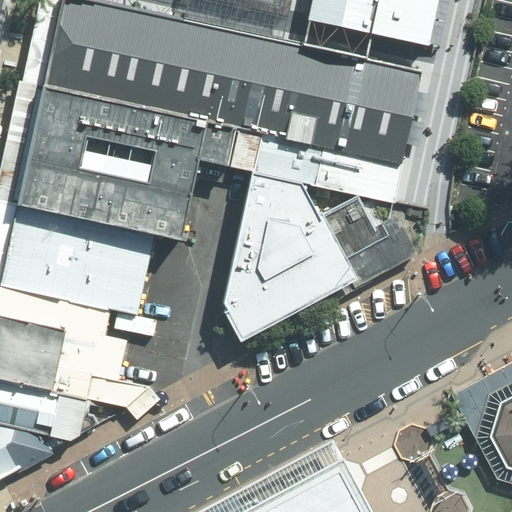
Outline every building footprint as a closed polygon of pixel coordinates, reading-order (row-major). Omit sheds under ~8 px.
[(0,286),(0,285),(18,203),(44,85),(62,0),(35,0),(16,84),(12,83),(0,143),(0,286)] [(89,0),(62,0),(44,85),(237,127),(403,162),(422,72),(89,0)] [(303,0),(298,25),(418,50),(427,0),(303,0)] [(154,232),(184,239),(201,160),(228,166),(237,127),(44,85),(18,203),(154,232)] [(224,303),(243,339),(353,282),(355,287),(419,254),(398,215),(375,227),(359,194),(320,216),(302,182),(251,171),(224,303)] [(110,308),(137,314),(154,232),(18,203),(0,285),(110,308)] [(126,407),(149,388),(120,381),(127,340),(106,336),(110,308),(0,285),(0,286),(0,316),(65,331),(53,391),(87,399),(126,407)] [(0,316),(0,380),(53,391),(65,331),(0,316)] [(499,480),(511,483),(511,364),(454,396),(499,480)] [(0,380),(0,427),(35,434),(49,437),(49,440),(70,444),(78,439),(87,399),(53,391),(0,380)] [(457,435),(433,448),(441,463),(465,450),(457,435)] [(248,511),(342,462),(339,456),(331,440),(197,511),(248,511)] [(369,511),(342,462),(248,511),(369,511)]
